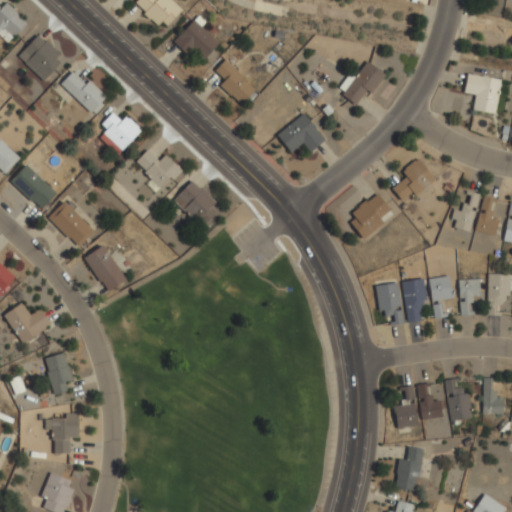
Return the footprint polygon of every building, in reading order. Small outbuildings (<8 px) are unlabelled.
[(135,0),(170,0),(181,10),(166,25),(161,21),(157,25),(149,18),(148,19),(142,13),(144,11),(134,2),(135,0)] [(0,7),(0,6),(0,36),(7,43),(26,23),(5,2),(0,7)] [(172,42),(187,55),(192,51),(202,60),(218,43),(200,27),(205,22),(197,15),(172,42)] [(36,35),(16,56),(43,81),(63,60),(36,35)] [(214,70),(224,80),(219,85),(239,106),(255,91),(225,59),(214,70)] [(355,104),(366,90),(370,93),(384,75),(366,61),(354,77),(349,73),(336,90),(355,104)] [(107,98),(88,80),(84,84),(71,72),(59,84),(92,114),(107,98)] [(500,78),(466,73),(462,93),(473,95),(471,109),(494,113),(500,78)] [(102,133),(106,129),(100,124),(111,112),(120,120),(125,116),(127,119),(128,118),(138,127),(137,128),(140,130),(121,150),(102,133)] [(310,152),(324,139),(301,113),(276,136),(291,152),(301,143),(310,152)] [(0,171),(3,175),(19,158),(0,140),(0,171)] [(182,171),(164,154),(158,160),(147,149),(134,162),(151,179),(148,182),(156,189),(168,177),(172,181),(182,171)] [(391,189),(401,200),(408,193),(413,198),(435,179),(416,157),(401,171),(406,176),(391,189)] [(55,193),(25,164),(9,181),(40,210),(55,193)] [(172,200),(203,229),(222,208),(191,180),(172,200)] [(459,211),(455,209),(448,224),(464,232),(481,196),(469,191),(459,211)] [(345,219),(362,239),(392,213),(376,193),(345,219)] [(473,229),(492,236),(498,216),(489,213),(494,198),(484,195),(473,229)] [(47,217),(76,247),(93,231),(63,201),(47,217)] [(511,241),(511,201),(510,201),(502,240),(511,241)] [(106,292),(125,280),(102,245),(83,257),(106,292)] [(0,294),(15,278),(0,263),(0,294)] [(509,304),(510,273),(487,273),(486,314),(495,315),(496,304),(509,304)] [(451,297),(448,275),(427,278),(430,300),(451,297)] [(427,308),(423,278),(400,281),(406,322),(418,321),(416,309),(427,308)] [(469,314),(469,297),(478,297),(478,279),(458,279),(458,314),(469,314)] [(390,314),(391,324),(402,323),(397,282),(374,284),(378,315),(390,314)] [(29,315),(20,302),(2,315),(22,344),(50,324),(39,308),(29,315)] [(435,317),(441,316),(439,304),(432,305),(435,317)] [(72,380),(63,352),(43,359),(53,395),(67,391),(65,382),(72,380)] [(481,413),(502,414),(502,397),(495,396),(495,378),(482,378),(481,413)] [(449,421),(470,418),(465,387),(455,388),(454,379),(443,380),(449,421)] [(440,400),(432,401),(430,383),(416,384),(419,419),(441,417),(440,400)] [(417,426),(414,403),(412,404),(410,386),(401,387),(403,405),(393,406),(396,428),(417,426)] [(69,437),(78,437),(77,413),(65,414),(65,418),(44,419),(44,429),(52,429),(52,454),(69,453),(69,437)] [(422,449),(407,446),(405,460),(398,459),(393,488),(415,491),(422,449)] [(40,496),(45,498),(42,508),(51,511),(63,511),(75,484),(49,474),(40,496)] [(470,511),(508,511),(483,494),(471,511),(470,511)] [(412,504),(396,501),(393,511),(388,511),(386,511),(385,511),(414,511),(411,511),(412,504)]
